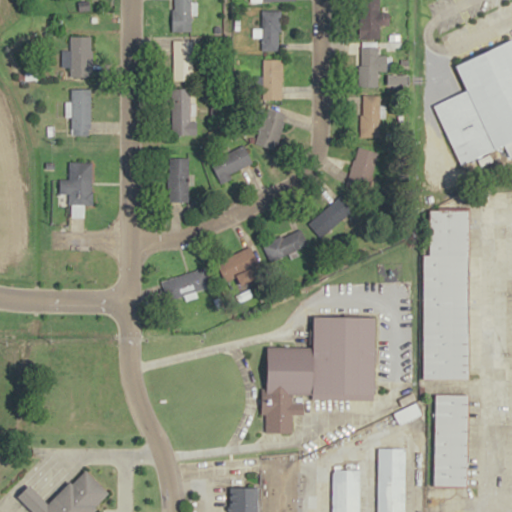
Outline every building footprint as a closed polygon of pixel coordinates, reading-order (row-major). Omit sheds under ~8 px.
[(192,0),(173,0),(173,32),(192,32),(192,0)] [(388,0),(362,0),(362,35),(388,35),(388,0)] [(281,10),(262,10),(262,50),(281,50),(281,10)] [(71,35),(71,49),(62,49),(62,67),(70,67),(70,75),(90,75),(90,36),(71,35)] [(511,44),(509,38),(454,64),(465,89),(434,104),(460,164),(505,145),(511,159),(511,44)] [(173,40),(173,80),(195,80),(195,40),(173,40)] [(389,70),(389,55),(379,55),(379,45),(360,45),(361,86),(379,86),(379,70),(389,70)] [(263,58),(263,98),(283,98),(283,58),(263,58)] [(91,88),(90,134),(71,133),(71,116),(64,116),(65,100),(71,100),(72,88),(91,88)] [(172,134),(192,134),(192,88),(172,88),(172,134)] [(362,137),(381,137),(381,94),(362,94),(362,137)] [(260,145),(280,145),(280,107),(260,107),(260,145)] [(220,181),(254,164),(244,144),(210,160),(220,181)] [(348,177),(366,185),(379,153),(362,146),(348,177)] [(189,201),(188,157),(168,157),(168,201),(189,201)] [(84,217),(84,204),(91,205),(92,161),(62,161),(61,180),(57,180),(56,194),(68,194),(68,205),(71,205),(71,217),(84,217)] [(311,220),(323,234),(354,209),(342,194),(311,220)] [(423,377),(424,253),(431,253),(431,209),(470,209),(468,378),(423,377)] [(264,242),(270,259),(308,246),(302,229),(264,242)] [(254,282),(256,255),(226,253),(224,279),(254,282)] [(166,300),(210,288),(205,268),(161,280),(166,300)] [(378,316),(316,315),(315,347),(267,346),(265,432),(291,433),(292,415),(305,415),(305,403),(294,403),(294,397),(375,399),(378,316)] [(436,394),(434,484),(467,485),(469,394),(436,394)] [(376,511),(377,448),(405,448),(404,511),(376,511)] [(87,469),(109,493),(90,511),(33,511),(18,496),(31,484),(48,502),(57,494),(87,469)] [(359,470),(359,511),(331,511),(332,469),(359,470)] [(257,488),(256,511),(228,511),(229,487),(257,488)]
